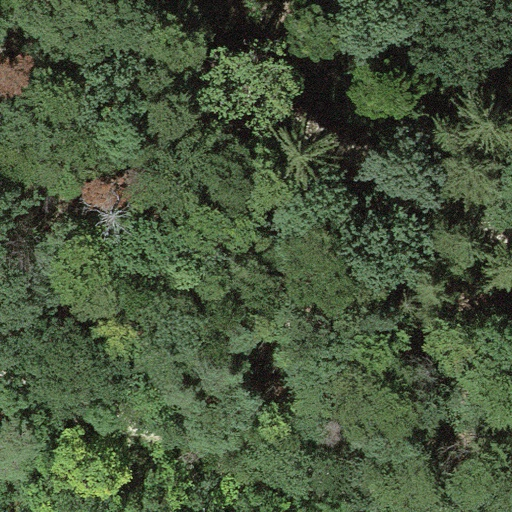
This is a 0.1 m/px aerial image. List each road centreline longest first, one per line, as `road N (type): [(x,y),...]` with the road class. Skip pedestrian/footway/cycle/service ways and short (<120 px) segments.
road 1 (track): [(42,0),(511,247)]
road 2 (track): [(0,378),(426,511)]
